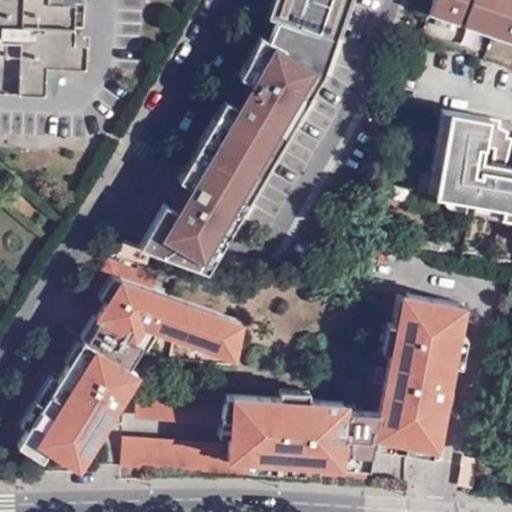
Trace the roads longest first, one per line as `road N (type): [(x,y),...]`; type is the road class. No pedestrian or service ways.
road 1 (residential): [(0,371),(227,0)]
road 2 (residential): [(0,502),(161,498),(408,511)]
